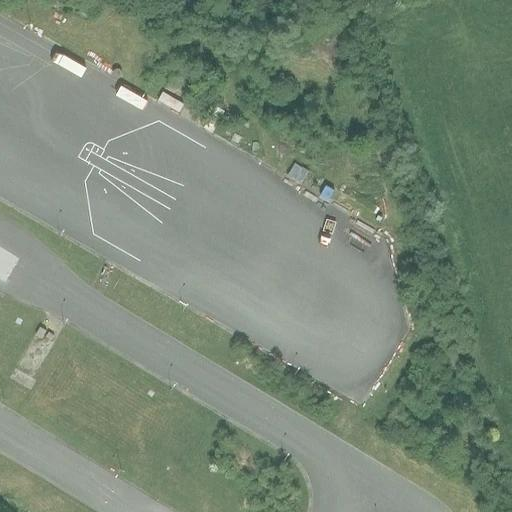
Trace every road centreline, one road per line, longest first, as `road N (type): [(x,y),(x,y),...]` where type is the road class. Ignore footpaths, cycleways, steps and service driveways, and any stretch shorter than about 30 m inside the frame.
road 1 (unknown): [(419,511),(0,245)]
road 2 (unknown): [(0,89),(108,137),(387,301)]
road 3 (unknown): [(0,424),(146,511)]
